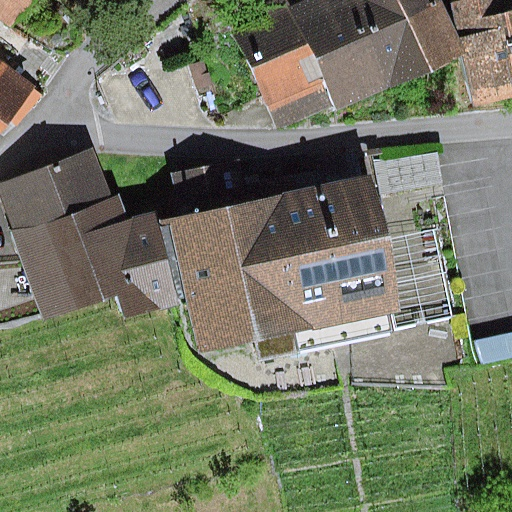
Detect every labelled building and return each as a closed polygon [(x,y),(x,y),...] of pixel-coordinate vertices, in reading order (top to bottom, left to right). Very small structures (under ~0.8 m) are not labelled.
[(0,0),(0,8),(18,22),(33,0),(0,0)] [(262,19),(231,33),(275,131),(333,105),(337,113),(396,87),(356,0),(306,0),(291,7),(287,0),(270,0),(257,6),(262,19)] [(356,0),(396,87),(460,57),(435,0),(356,0)] [(502,0),(469,0),(451,4),(475,103),(511,95),(511,11),(505,13),(502,0)] [(0,133),(40,93),(0,58),(0,133)] [(382,158),(387,192),(451,179),(447,149),(382,158)] [(0,186),(0,196),(43,321),(118,298),(125,319),(177,307),(159,222),(156,211),(128,219),(120,194),(111,198),(94,150),(0,186)] [(179,219),(159,222),(177,307),(187,306),(197,353),(294,331),(297,350),(397,333),(367,156),(328,163),(331,184),(251,197),(246,162),(173,174),(179,219)] [(511,333),(473,343),(479,367),(511,358),(511,333)]
